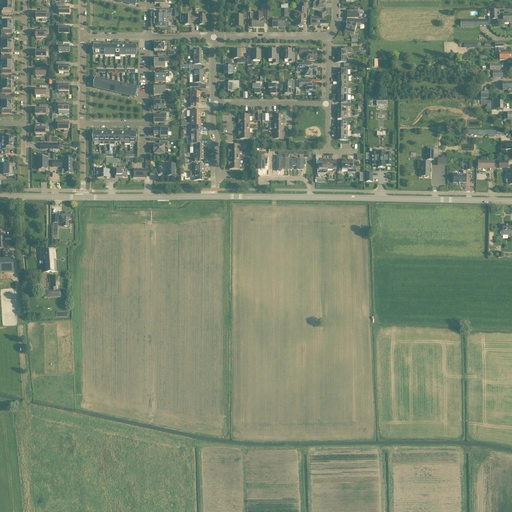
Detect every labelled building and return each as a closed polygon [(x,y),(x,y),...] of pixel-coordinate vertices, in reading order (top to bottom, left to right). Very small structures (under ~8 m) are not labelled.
[(294,17),(294,22),(295,22),(295,27),(298,27),(299,28),(302,28),(302,27),(303,27),(303,23),(306,23),(306,9),(308,9),(308,3),(302,3),(302,13),(296,13),(296,17),(294,17)] [(56,5),(56,11),(59,11),(59,15),(69,15),(69,8),(63,8),(63,5),(56,5)] [(1,11),(1,15),(12,15),(12,11),(14,11),(14,6),(3,6),(3,11),(1,11)] [(250,12),(250,20),(252,20),(252,28),(264,28),(264,24),(264,20),(268,20),(268,6),(262,6),(262,12),(250,12)] [(36,13),(36,19),(42,19),(42,22),(46,22),(46,19),(46,13),(49,13),(49,9),(42,9),(42,13),(36,13)] [(154,15),(154,20),(160,20),(166,20),(166,13),(171,13),(171,10),(159,10),(159,12),(156,12),(156,15),(154,15)] [(489,23),(488,23),(488,26),(499,26),(499,23),(503,22),(503,23),(511,22),(511,14),(503,15),(499,16),(499,13),(497,13),(497,11),(491,11),(491,17),(489,17),(489,23)] [(235,16),(235,28),(243,28),(243,20),(247,20),(247,12),(243,12),(243,16),(235,16)] [(347,12),(347,20),(349,20),(349,25),(351,26),(351,24),(360,24),(360,19),(358,19),(358,12),(347,12)] [(196,17),(196,23),(199,23),(199,26),(206,26),(206,22),(206,20),(206,17),(206,13),(202,13),(202,17),(199,17),(196,17)] [(311,18),(311,26),(317,26),(317,25),(326,25),(326,18),(325,18),(325,13),(319,13),(319,18),(315,18),(311,18)] [(185,15),(180,15),(180,22),(185,22),(185,26),(191,26),(191,23),(194,23),(196,23),(196,17),(194,17),(191,17),(185,17),(185,15)] [(1,17),(1,26),(3,26),(4,26),(14,26),(14,22),(12,22),(12,17),(1,17)] [(154,20),(154,25),(156,25),(156,28),(157,28),(159,28),(159,31),(171,31),(171,27),(166,27),(166,20),(160,20),(154,20)] [(272,20),(272,28),(284,28),(284,27),(284,20),(272,20)] [(56,24),(56,28),(59,28),(59,34),(69,34),(69,28),(63,28),(63,24),(56,24)] [(347,25),(345,32),(354,35),(356,27),(360,24),(351,24),(351,26),(349,25),(347,25)] [(1,26),(1,35),(12,35),(12,31),(14,31),(14,26),(4,26),(3,26),(1,26)] [(36,32),(36,38),(37,38),(37,40),(40,40),(40,38),(46,38),(46,34),(49,34),(49,28),(42,28),(42,29),(42,32),(36,32)] [(1,37),(1,46),(2,46),(7,46),(14,46),(14,41),(12,41),(12,37),(1,37)] [(56,43),(56,50),(59,50),(59,53),(65,53),(65,55),(68,55),(68,53),(69,53),(69,52),(70,52),(70,48),(69,48),(69,47),(65,47),(63,47),(63,43),(56,43)] [(154,44),(154,52),(157,52),(157,56),(166,56),(166,52),(164,52),(164,48),(165,47),(165,45),(165,44),(163,43),(162,43),(161,43),(160,44),(154,44)] [(1,51),(1,55),(12,55),(12,51),(14,51),(14,46),(7,46),(2,46),(2,51),(1,51)] [(196,47),(190,47),(190,50),(193,50),(193,57),(203,57),(203,51),(196,51),(196,47)] [(35,53),(35,56),(36,56),(36,58),(37,58),(37,59),(40,59),(40,58),(46,58),(49,58),(49,48),(42,48),(42,51),(36,51),(36,53),(35,53)] [(338,51),(338,57),(344,57),(348,57),(348,54),(351,54),(351,48),(343,48),(343,51),(338,51)] [(503,49),(495,49),(495,54),(499,54),(499,61),(507,60),(507,53),(503,53),(503,49)] [(299,50),(299,54),(307,54),(307,61),(317,61),(317,53),(309,53),(309,50),(299,50)] [(233,51),(233,60),(237,60),(237,64),(245,64),(245,58),(240,58),(240,51),(233,51)] [(248,65),(248,66),(252,66),(252,61),(261,61),(261,51),(252,51),(252,58),(248,58),(248,65)] [(268,51),(268,61),(273,61),(273,64),(279,64),(279,58),(279,56),(275,56),(275,51),(268,51)] [(284,51),(284,61),(288,61),(289,61),(289,63),(295,63),(295,56),(295,54),(291,54),(291,51),(288,51),(284,51)] [(1,57),(1,61),(2,61),(2,66),(8,66),(14,66),(14,61),(12,61),(12,57),(1,57)] [(193,62),(190,62),(190,65),(190,66),(197,66),(197,63),(203,63),(203,57),(193,57),(193,62)] [(338,57),(338,63),(344,63),(344,67),(351,67),(351,63),(348,63),(348,57),(344,57),(338,57)] [(154,64),(154,65),(154,68),(165,68),(165,64),(168,64),(168,58),(159,58),(159,61),(154,61),(154,64)] [(56,62),(56,68),(58,68),(58,72),(65,73),(65,74),(68,74),(68,73),(69,73),(69,71),(70,71),(70,68),(69,68),(69,66),(64,66),(64,64),(63,64),(63,63),(56,62)] [(296,63),(296,70),(305,70),(305,76),(317,76),(317,68),(314,68),(314,63),(296,63)] [(190,65),(181,65),(181,69),(189,69),(189,74),(192,74),(193,78),(203,78),(203,72),(199,72),(199,66),(197,66),(190,66),(190,65)] [(224,68),(224,74),(228,74),(228,76),(233,76),(233,73),(236,73),(236,65),(230,65),(230,68),(224,68)] [(1,71),(1,75),(12,75),(12,71),(14,71),(14,66),(8,66),(2,66),(2,71),(1,71)] [(36,70),(36,77),(36,79),(40,79),(40,77),(46,77),(46,73),(49,73),(49,67),(42,67),(42,70),(36,70)] [(338,70),(337,77),(348,77),(348,70),(351,70),(351,67),(344,67),(344,70),(338,70)] [(154,77),(154,81),(155,81),(155,83),(166,83),(166,82),(170,82),(170,78),(169,78),(169,73),(161,73),(159,73),(159,76),(155,76),(155,77),(154,77)] [(1,77),(1,81),(2,81),(2,86),(13,86),(13,81),(12,81),(12,77),(1,77)] [(255,86),(252,86),(252,91),(254,91),(254,95),(260,95),(260,90),(260,89),(263,89),(263,83),(264,83),(264,77),(260,77),(260,83),(255,83),(255,86)] [(337,77),(337,83),(340,83),(340,86),(350,86),(350,83),(347,83),(348,77),(337,77)] [(193,83),(190,83),(190,88),(193,88),(193,90),(200,90),(200,88),(200,84),(203,84),(203,78),(193,78),(193,83)] [(296,80),(296,85),(299,85),(299,87),(306,87),(306,92),(316,92),(316,84),(310,84),(310,80),(299,80),(296,80)] [(284,85),(284,95),(291,95),(291,90),(291,88),(294,88),(295,81),(288,81),(288,85),(284,85)] [(56,82),(56,86),(58,86),(58,92),(59,92),(59,94),(68,94),(68,92),(69,92),(69,85),(63,85),(63,82),(56,82)] [(224,85),(224,91),(228,91),(228,93),(233,93),(233,90),(239,90),(239,82),(230,82),(230,85),(224,85)] [(511,82),(502,83),(502,91),(508,90),(508,92),(509,93),(510,93),(511,93),(511,82)] [(268,86),(268,91),(270,91),(270,95),(276,95),(276,90),(276,89),(279,89),(279,83),(271,83),(271,86),(268,86)] [(154,91),(154,93),(154,96),(163,96),(165,96),(165,97),(167,97),(168,95),(168,91),(169,91),(169,86),(161,86),(159,85),(159,88),(154,88),(154,91)] [(1,91),(1,95),(12,95),(12,91),(13,91),(13,86),(2,86),(2,91),(1,91)] [(34,91),(34,95),(35,95),(35,96),(46,96),(46,93),(48,93),(48,86),(42,86),(41,90),(35,90),(35,91),(34,91)] [(337,89),(337,95),(347,95),(347,89),(350,89),(350,86),(340,86),(340,89),(337,89)] [(337,95),(337,102),(340,102),(340,105),(350,105),(350,102),(347,102),(347,95),(337,95)] [(1,97),(1,106),(2,106),(13,106),(13,101),(12,101),(12,97),(1,97)] [(188,105),(188,109),(197,109),(197,106),(200,106),(200,99),(190,99),(190,105),(188,105)] [(154,103),(154,109),(158,109),(158,110),(161,110),(161,109),(164,109),(164,105),(166,105),(166,100),(160,100),(160,103),(154,103)] [(56,101),(56,107),(58,107),(58,111),(58,114),(63,115),(63,114),(64,111),(68,111),(69,111),(69,105),(64,105),(64,103),(63,103),(63,101),(56,101)] [(481,101),(481,105),(487,105),(487,109),(491,109),(491,101),(481,101)] [(503,101),(492,101),(492,109),(503,109),(503,101)] [(34,110),(34,114),(35,114),(35,115),(36,115),(36,117),(40,117),(40,115),(48,115),(48,105),(41,105),(41,107),(40,107),(40,109),(35,109),(35,110),(34,110)] [(1,111),(1,115),(11,115),(11,111),(13,111),(13,106),(2,106),(2,111),(1,111)] [(154,116),(154,123),(165,123),(165,120),(169,120),(169,113),(166,113),(166,116),(154,116)] [(337,114),(337,120),(342,120),(342,123),(350,123),(351,123),(351,119),(350,119),(347,119),(347,114),(337,114)] [(181,118),(181,127),(189,127),(190,127),(197,127),(197,124),(200,124),(200,118),(190,118),(190,124),(184,124),(184,118),(181,118)] [(56,120),(56,130),(64,130),(64,132),(68,132),(68,130),(69,130),(69,129),(70,129),(70,125),(69,125),(69,124),(64,124),(64,122),(63,122),(63,120),(56,120)] [(337,126),(337,132),(343,132),(347,132),(347,126),(350,126),(350,123),(342,123),(337,123),(337,126)] [(34,130),(34,133),(35,133),(35,135),(36,135),(36,136),(39,136),(39,135),(46,135),(46,131),(48,131),(48,125),(41,125),(41,128),(35,128),(35,130),(34,130)] [(189,127),(189,130),(190,130),(190,136),(200,136),(200,130),(200,127),(197,127),(190,127),(189,127)] [(154,130),(154,136),(158,136),(158,135),(160,135),(160,138),(168,138),(168,128),(160,128),(160,131),(158,131),(158,130),(154,130)] [(337,132),(337,138),(340,138),(340,141),(349,141),(349,138),(347,138),(347,132),(343,132),(337,132)] [(238,134),(238,136),(239,136),(239,140),(247,140),(247,143),(251,143),(254,143),(254,138),(249,138),(249,134),(238,134)] [(190,136),(190,145),(200,145),(200,136),(190,136)] [(154,147),(154,153),(155,153),(155,154),(157,154),(156,156),(160,156),(160,154),(165,155),(165,147),(168,147),(168,142),(160,142),(160,145),(155,145),(155,147),(154,147)] [(228,150),(228,152),(237,152),(239,152),(239,148),(244,148),(244,143),(237,143),(237,146),(229,146),(229,150),(228,150)] [(190,145),(190,148),(193,148),(193,154),(203,154),(203,148),(203,145),(200,145),(190,145)] [(409,148),(412,154),(417,151),(414,146),(409,148)] [(378,154),(372,154),(372,166),(376,166),(376,165),(378,165),(378,168),(385,168),(385,165),(386,165),(386,166),(390,166),(390,154),(385,154),(385,153),(378,153),(378,154)] [(38,166),(38,171),(46,171),(46,167),(48,167),(48,154),(44,154),(43,158),(39,158),(38,165),(38,166)] [(191,160),(191,163),(193,163),(200,163),(200,160),(203,160),(203,154),(193,154),(193,160),(191,160)] [(52,161),(52,167),(62,167),(65,167),(65,169),(65,173),(72,173),(72,159),(65,159),(65,162),(62,162),(62,161),(52,161)] [(317,166),(317,174),(327,174),(327,170),(327,167),(327,159),(323,159),(323,161),(322,161),(319,161),(319,166),(317,166)] [(332,159),(327,159),(327,167),(327,170),(333,170),(333,172),(336,172),(336,161),(333,161),(332,161),(332,159)] [(339,166),(339,172),(347,172),(347,170),(347,161),(347,160),(342,160),(342,161),(342,166),(339,166)] [(347,172),(347,173),(356,173),(356,172),(356,166),(356,164),(353,164),(353,162),(347,161),(347,170),(347,172)] [(478,161),(477,169),(494,169),(494,161),(478,161)] [(193,173),(203,173),(203,166),(201,166),(201,163),(200,163),(193,163),(193,173)] [(418,163),(418,168),(421,168),(421,171),(420,172),(420,174),(421,175),(421,177),(423,177),(424,178),(426,178),(427,177),(429,177),(429,163),(418,163)] [(0,164),(0,172),(4,172),(3,175),(8,175),(8,176),(13,176),(12,167),(9,167),(9,165),(4,165),(4,164),(0,164)] [(161,167),(155,169),(158,176),(164,174),(168,172),(167,177),(175,177),(175,165),(173,165),(173,164),(170,165),(168,165),(168,166),(162,168),(161,167)] [(97,169),(94,169),(94,172),(94,176),(97,176),(97,179),(103,179),(103,178),(110,178),(110,170),(103,170),(97,170),(97,169)] [(115,175),(115,178),(127,178),(127,170),(116,170),(116,175),(115,175)] [(133,176),(133,179),(137,179),(137,178),(140,178),(141,177),(146,177),(146,170),(134,170),(134,176),(133,176)] [(453,174),(453,183),(459,184),(461,184),(466,184),(466,175),(466,172),(463,172),(463,175),(453,174)] [(190,173),(190,177),(191,178),(192,179),(193,179),(193,181),(199,181),(204,181),(204,176),(203,176),(203,173),(193,173),(190,173)] [(69,227),(69,220),(70,220),(71,213),(62,212),(61,220),(63,220),(63,227),(69,227)] [(511,235),(511,223),(510,224),(510,226),(502,225),(502,227),(501,227),(501,230),(502,230),(502,235),(511,235)] [(43,251),(44,273),(57,272),(55,250),(43,251)] [(2,260),(2,271),(13,271),(13,260),(2,260)] [(51,290),(44,291),(44,299),(60,298),(60,290),(57,290),(57,288),(60,288),(59,278),(51,278),(52,288),(51,288),(51,290)]
